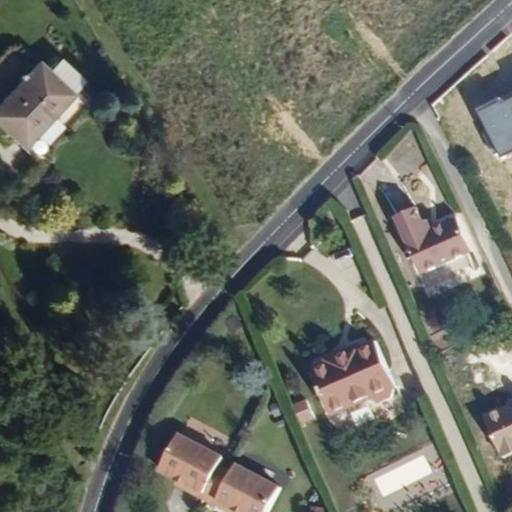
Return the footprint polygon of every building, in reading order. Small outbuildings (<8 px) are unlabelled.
[(0,131),(31,160),(85,102),(74,92),(80,85),(54,61),(45,72),(34,62),(0,99),(0,131)] [(511,145),(511,82),(467,102),(492,155),(511,145)] [(470,254),(456,218),(431,229),(421,225),(414,209),(394,219),(418,277),(470,254)] [(394,388),(374,341),(359,348),(358,345),(346,349),(348,353),(336,358),(334,355),(323,360),(324,363),(315,367),(312,374),(327,410),(335,414),(369,399),(370,401),(377,404),(390,398),(392,388),(394,388)] [(511,456),(511,397),(482,412),(504,461),(511,456)] [(260,511),(274,489),(231,465),(226,474),(213,467),(218,458),(175,434),(155,469),(172,479),(184,485),(181,490),(221,511),(224,508),(232,511),(260,511)] [(184,485),(172,479),(170,483),(181,490),(184,485)]
